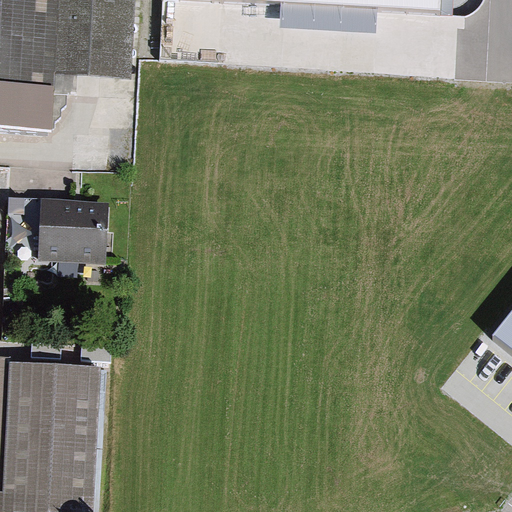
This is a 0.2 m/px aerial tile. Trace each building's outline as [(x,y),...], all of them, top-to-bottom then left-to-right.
[(127,0),(0,0),(0,132),(44,134),(47,77),(124,81),(127,0)] [(435,0),(164,0),(163,56),(433,67),(435,0)] [(99,204),(36,202),(35,254),(98,256),(99,204)] [(511,329),(499,345),(488,340),(449,389),(511,438),(511,329)] [(0,511),(85,511),(92,365),(0,361),(0,511)]
